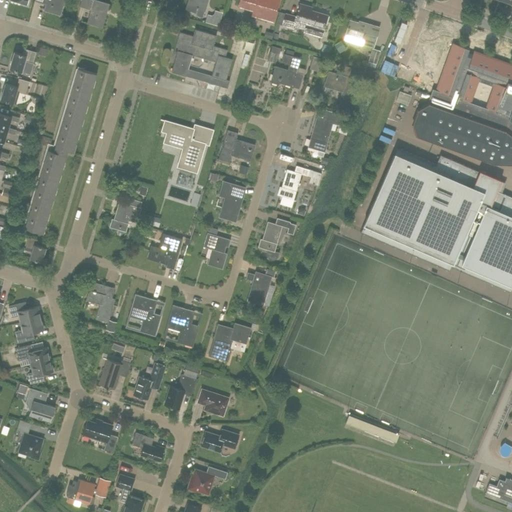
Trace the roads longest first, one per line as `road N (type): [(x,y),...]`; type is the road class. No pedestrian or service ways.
road 1 (residential): [(70,253),(206,295),(224,291),(272,145),(263,123),(121,81)]
road 2 (residential): [(158,511),(178,436),(170,425),(77,398)]
road 3 (residential): [(70,253),(121,81)]
road 4 (residential): [(127,61),(0,26)]
